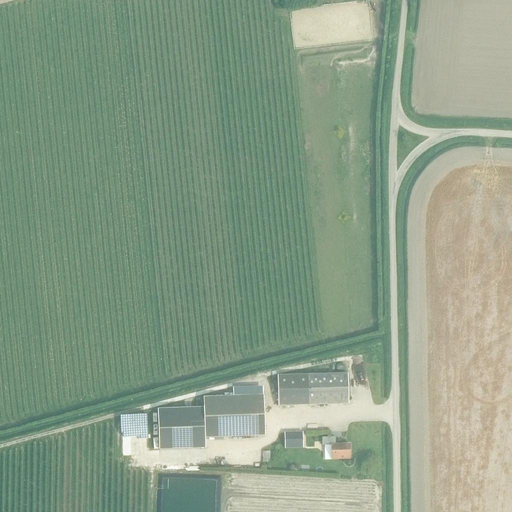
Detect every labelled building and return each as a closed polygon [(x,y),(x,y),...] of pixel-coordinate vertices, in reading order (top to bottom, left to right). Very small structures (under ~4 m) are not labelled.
[(279,375),(280,406),(348,404),(347,374),(279,375)] [(203,408),(205,438),(265,436),(263,396),(203,398),(203,408)] [(159,450),(205,448),(205,438),(203,408),(158,410),(159,450)] [(144,431),(103,431),(102,501),(145,501),(144,431)] [(303,431),(285,432),(285,447),(304,446),(303,431)] [(349,444),(335,444),(335,437),(322,438),(322,445),(330,445),(330,460),(350,459),(349,444)]
